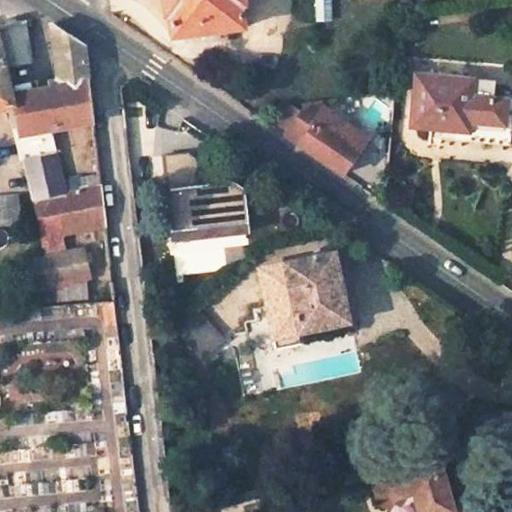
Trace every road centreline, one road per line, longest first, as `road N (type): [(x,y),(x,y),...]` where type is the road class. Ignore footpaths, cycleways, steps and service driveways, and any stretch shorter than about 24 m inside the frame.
road 1 (secondary): [(113,53),(511,318)]
road 2 (residential): [(113,53),(127,294),(154,511)]
